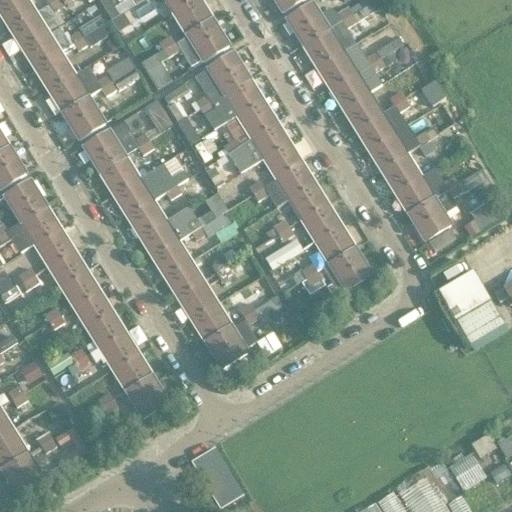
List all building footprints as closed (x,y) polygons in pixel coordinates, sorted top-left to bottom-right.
[(35,16),(25,0),(11,0),(0,7),(0,14),(10,31),(35,16)] [(23,52),(59,30),(51,17),(54,15),(53,14),(65,7),(76,0),(85,0),(88,4),(94,1),(93,0),(59,0),(49,7),(35,16),(10,31),(23,52)] [(108,0),(99,0),(114,24),(136,10),(131,2),(116,12),(108,0)] [(130,0),(131,2),(136,10),(151,0),(130,0)] [(197,0),(151,0),(136,10),(149,30),(173,15),(197,0)] [(212,22),(198,0),(197,0),(173,15),(187,37),(212,22)] [(305,0),(273,0),(283,15),(305,0)] [(317,69),(355,45),(347,32),(379,11),(374,3),(352,17),(342,24),(303,48),(317,69)] [(291,19),(287,21),(303,48),(342,24),(337,16),(329,11),(319,17),(312,6),(291,19)] [(94,7),(86,13),(88,17),(97,12),(94,7)] [(347,9),(337,16),(342,24),(352,17),(347,9)] [(54,15),(51,17),(59,30),(60,29),(65,26),(57,13),(54,15)] [(75,48),(106,29),(99,19),(79,31),(80,32),(69,39),(75,48)] [(228,48),(212,22),(187,37),(188,39),(177,46),(191,69),(202,62),(204,64),(228,48)] [(60,29),(59,30),(23,52),(36,72),(61,57),(60,56),(72,49),(60,29)] [(78,53),(89,47),(91,50),(107,40),(109,34),(106,29),(75,48),(78,53)] [(164,52),(174,45),(170,39),(160,45),(164,52)] [(330,90),(367,66),(401,45),(397,40),(365,60),(355,45),(317,69),(330,90)] [(179,53),(174,45),(164,52),(151,60),(156,68),(179,53)] [(368,95),(382,87),(374,75),(395,62),(391,55),(402,48),(401,45),(367,66),(330,90),(343,111),(368,95)] [(196,104),(191,107),(196,114),(199,112),(249,81),(233,55),(225,60),(208,71),(194,80),(206,98),(196,104)] [(74,78),(61,57),(36,72),(49,93),(74,78)] [(116,68),(106,74),(108,78),(112,84),(122,78),(116,68)] [(63,115),(87,100),(102,91),(112,84),(108,78),(98,84),(88,69),(74,78),(49,93),(63,115)] [(112,84),(102,91),(107,99),(117,92),(119,94),(139,81),(133,71),(122,78),(112,84)] [(249,81),(199,112),(204,120),(205,119),(215,133),(219,131),(263,103),(249,81)] [(435,83),(421,92),(432,109),(445,101),(435,83)] [(184,87),(164,100),(169,108),(189,95),(184,87)] [(400,94),(390,100),(395,108),(405,102),(400,94)] [(356,132),(381,117),(368,95),(343,111),(356,132)] [(104,127),(87,100),(63,115),(80,142),(104,127)] [(157,102),(143,110),(158,135),(172,127),(157,102)] [(406,129),(398,116),(410,109),(405,102),(395,108),(381,117),(356,132),(369,152),(393,137),(406,129)] [(263,103),(219,131),(229,147),(235,143),(238,148),(276,125),(263,103)] [(178,104),(168,110),(176,125),(187,118),(178,104)] [(88,146),(84,149),(100,174),(124,159),(138,150),(139,150),(149,143),(144,136),(134,142),(123,124),(88,146)] [(276,125),(238,148),(227,155),(233,164),(240,176),(264,161),(289,146),(276,125)] [(406,129),(369,152),(381,173),(406,157),(439,137),(433,129),(415,140),(408,128),(406,129)] [(0,135),(0,155),(9,150),(0,135)] [(139,150),(138,150),(142,157),(153,151),(149,143),(139,150)] [(227,155),(238,148),(235,143),(229,147),(224,150),(227,155)] [(431,145),(420,152),(425,159),(435,152),(431,145)] [(302,167),(289,146),(264,161),(277,182),(302,167)] [(25,176),(9,150),(0,155),(0,191),(0,192),(25,176)] [(406,157),(381,173),(396,195),(420,180),(406,157)] [(124,159),(100,174),(114,197),(138,181),(124,159)] [(138,181),(114,197),(127,218),(152,202),(165,194),(175,188),(171,182),(162,166),(138,181)] [(277,182),(264,190),(253,197),(258,204),(269,198),(278,211),(290,204),(315,188),(302,167),(277,182)] [(214,170),(207,174),(217,190),(218,190),(224,186),(214,170)] [(420,180),(396,195),(409,217),(447,193),(443,186),(433,172),(420,180)] [(481,172),(458,186),(463,194),(464,197),(479,188),(484,197),(493,191),(481,172)] [(183,174),(171,182),(175,188),(176,187),(187,180),(183,174)] [(454,179),(443,186),(447,193),(458,186),(454,179)] [(47,210),(29,183),(5,198),(22,226),(47,210)] [(264,190),(260,183),(249,190),(253,197),(264,190)] [(463,194),(458,186),(447,193),(451,201),(463,194)] [(175,188),(165,194),(171,203),(182,196),(176,187),(175,188)] [(315,188),(290,204),(303,224),(328,208),(315,188)] [(450,228),(444,217),(456,209),(451,201),(447,193),(409,217),(425,243),(450,228)] [(153,260),(178,244),(192,236),(222,217),(227,214),(217,197),(215,199),(214,198),(205,204),(210,214),(197,222),(188,209),(165,224),(140,239),(153,260)] [(140,239),(165,224),(152,202),(127,218),(140,239)] [(502,218),(492,202),(470,216),(474,223),(481,232),(502,218)] [(341,229),(328,208),(303,224),(316,244),(341,229)] [(0,239),(0,267),(2,267),(0,263),(0,249),(11,243),(19,256),(35,246),(59,231),(47,210),(22,226),(8,234),(0,239)] [(229,229),(222,217),(192,236),(196,243),(205,237),(208,242),(229,229)] [(284,222),(274,229),(274,230),(278,237),(279,239),(290,232),(284,222)] [(474,223),(464,229),(470,239),(481,232),(474,223)] [(0,239),(8,234),(4,227),(0,229),(0,239)] [(354,251),(341,229),(316,244),(329,266),(354,251)] [(274,230),(265,236),(269,242),(278,237),(274,230)] [(59,231),(35,246),(49,269),(74,254),(59,231)] [(284,246),(295,239),(290,232),(279,239),(284,246)] [(435,255),(456,242),(450,232),(429,245),(435,255)] [(191,265),(178,244),(153,260),(166,280),(191,265)] [(371,277),(354,251),(329,266),(323,271),(332,286),(326,290),(334,301),(371,277)] [(303,253),(293,259),(298,266),(308,260),(303,253)] [(74,254),(49,269),(61,288),(86,273),(74,254)] [(227,271),(222,263),(212,270),(217,277),(227,271)] [(204,286),(191,265),(166,280),(179,301),(204,286)] [(312,266),(301,273),(306,281),(317,274),(312,266)] [(16,289),(35,277),(30,270),(12,281),(16,289)] [(232,278),(228,271),(227,271),(217,277),(221,285),(232,278)] [(4,273),(0,275),(0,293),(3,297),(14,290),(4,273)] [(99,294),(86,273),(61,288),(74,309),(99,294)] [(472,273),(438,293),(456,323),(490,303),(472,273)] [(325,287),(317,274),(301,284),(310,297),(325,287)] [(35,277),(16,289),(21,297),(40,285),(35,277)] [(511,283),(502,290),(511,306),(511,283)] [(217,307),(204,286),(179,301),(192,322),(217,307)] [(112,314),(99,294),(74,309),(87,330),(112,314)] [(456,323),(454,325),(466,345),(502,323),(490,303),(456,323)] [(250,306),(239,313),(244,320),(254,313),(250,306)] [(217,307),(192,322),(206,344),(230,328),(217,307)] [(62,319),(61,318),(57,311),(45,319),(50,326),(62,319)] [(254,313),(244,320),(248,328),(259,321),(254,313)] [(125,336),(112,314),(87,330),(100,351),(125,336)] [(66,327),(62,319),(50,326),(55,334),(66,327)] [(243,325),(232,332),(230,328),(206,344),(222,371),(247,355),(245,352),(256,345),(243,325)] [(138,356),(125,336),(100,351),(113,372),(138,356)] [(273,336),(257,345),(265,358),(280,349),(273,336)] [(0,357),(3,356),(18,346),(12,337),(0,345),(0,357)] [(86,359),(81,351),(70,358),(75,366),(86,359)] [(152,378),(138,356),(113,372),(127,394),(152,378)] [(91,367),(86,360),(86,359),(75,366),(80,374),(91,367)] [(30,385),(44,376),(36,361),(21,369),(30,385)] [(168,405),(152,378),(127,394),(144,420),(168,405)] [(24,398),(19,390),(8,397),(13,405),(24,398)] [(108,394),(97,401),(102,409),(113,402),(108,394)] [(29,406),(25,398),(24,398),(13,405),(18,413),(29,406)] [(113,402),(102,409),(107,417),(118,410),(113,402)] [(52,417),(57,427),(70,420),(65,410),(52,417)] [(0,442),(14,434),(1,413),(0,413),(0,442)] [(63,460),(68,468),(89,454),(73,429),(55,441),(60,449),(70,442),(77,451),(63,460)] [(27,456),(14,434),(0,442),(0,467),(2,472),(27,456)] [(52,442),(51,441),(47,434),(36,442),(41,449),(52,442)] [(479,462),(496,451),(488,438),(471,448),(479,462)] [(498,447),(506,461),(511,457),(511,448),(507,441),(498,447)] [(57,450),(52,442),(41,449),(45,457),(57,450)] [(213,451),(190,465),(191,467),(215,507),(239,492),(214,452),(213,451)] [(402,494),(413,511),(451,511),(446,502),(487,479),(473,454),(402,494)] [(44,483),(27,456),(2,472),(19,498),(44,483)] [(68,473),(66,469),(63,465),(53,471),(58,480),(68,473)] [(407,511),(397,493),(360,511),(407,511)]
